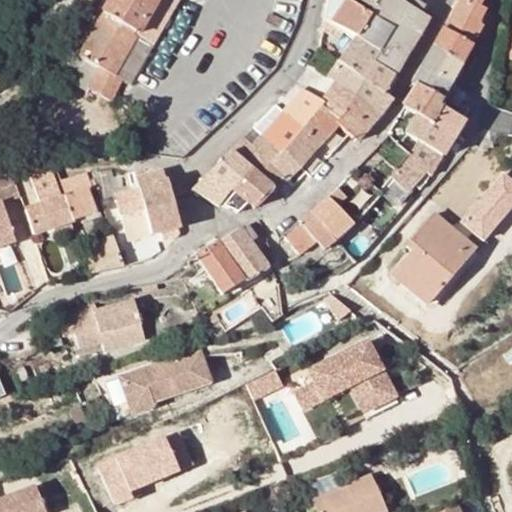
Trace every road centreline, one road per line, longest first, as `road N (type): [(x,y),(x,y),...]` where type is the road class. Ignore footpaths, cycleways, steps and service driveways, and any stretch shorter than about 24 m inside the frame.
road 1 (residential): [(0,325),(51,289),(152,263),(181,237),(191,223),(185,171),(271,92),(303,42),(313,0)]
road 2 (residential): [(511,122),(473,101),(492,0)]
